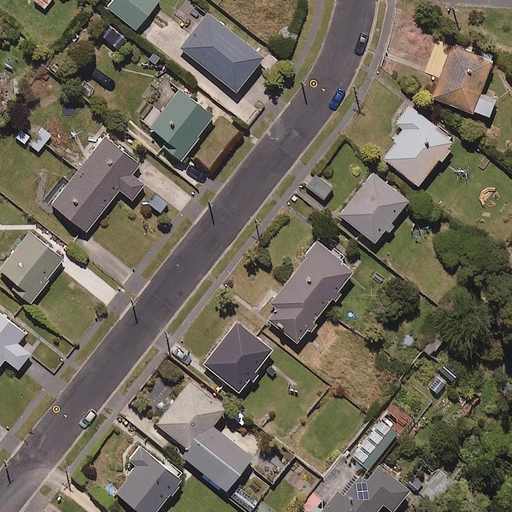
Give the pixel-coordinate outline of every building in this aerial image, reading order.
[(53,0),(32,0),(32,1),(44,11),(53,0)] [(159,1),(158,0),(113,0),(107,8),(136,31),(159,1)] [(263,59),(208,14),(180,48),(236,93),(263,59)] [(492,62),(452,47),(432,98),(487,120),(495,100),(479,94),(492,62)] [(214,117),(178,90),(147,130),(167,145),(165,149),(181,161),(214,117)] [(395,145),(383,160),(418,187),(453,142),(410,107),(395,126),(400,130),(391,141),(395,145)] [(51,135),(42,128),(28,144),(38,151),(51,135)] [(60,134),(52,146),(73,162),(81,150),(60,134)] [(140,165),(105,137),(50,206),(85,234),(119,191),(132,201),(144,185),(131,175),(140,165)] [(391,224),(408,202),(372,173),(338,216),(374,244),(385,231),(388,234),(394,227),(391,224)] [(64,259),(29,233),(0,272),(0,275),(33,300),(64,259)] [(331,301),(334,304),(341,295),(338,292),(353,274),(319,246),(268,307),(274,312),(266,322),(295,345),(307,331),(310,334),(317,325),(313,322),(331,301)] [(25,334),(0,314),(0,366),(4,361),(17,371),(31,355),(17,344),(25,334)] [(255,373),(272,352),(236,322),(202,365),(238,394),(248,382),(252,385),(259,376),(255,373)] [(452,328),(445,323),(424,352),(432,357),(452,328)] [(426,387),(437,396),(450,380),(452,383),(459,375),(457,372),(446,363),(426,387)] [(225,411),(190,383),(155,425),(186,450),(180,457),(225,493),(251,460),(212,428),(225,411)] [(383,420),(350,458),(367,473),(400,435),(383,420)] [(155,511),(182,482),(140,446),(128,460),(136,467),(113,493),(134,511),(155,511)] [(450,456),(439,469),(450,479),(462,466),(450,456)] [(393,511),(410,493),(379,467),(365,484),(354,475),(323,511),(377,511),(382,507),(388,511),(393,511)] [(450,479),(439,469),(420,491),(434,503),(453,481),(450,479)]
